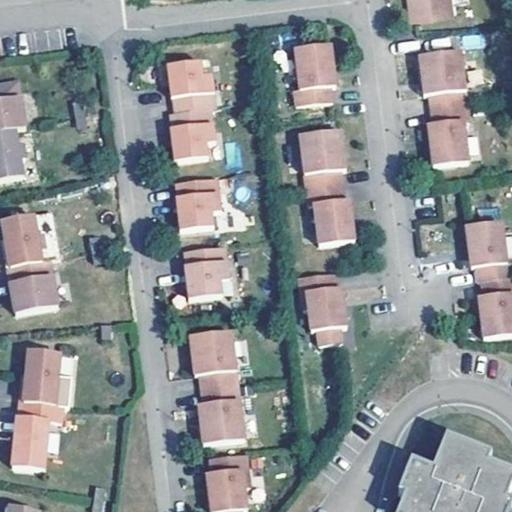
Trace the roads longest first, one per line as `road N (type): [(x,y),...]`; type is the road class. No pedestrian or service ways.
road 1 (residential): [(112,26),(170,511)]
road 2 (residential): [(368,0),(405,305)]
road 3 (residential): [(112,26),(368,0)]
road 4 (residential): [(511,415),(455,393),(411,410),(347,511)]
